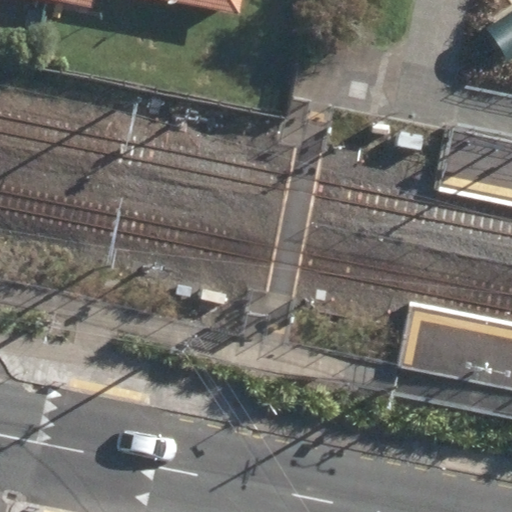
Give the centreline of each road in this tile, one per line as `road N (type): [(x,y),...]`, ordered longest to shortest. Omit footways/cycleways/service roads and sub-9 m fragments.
road 1 (residential): [(0,440),(246,489)]
road 2 (residential): [(246,489),(373,511)]
